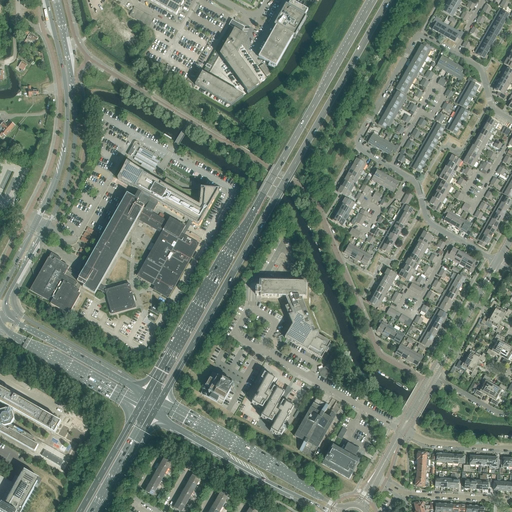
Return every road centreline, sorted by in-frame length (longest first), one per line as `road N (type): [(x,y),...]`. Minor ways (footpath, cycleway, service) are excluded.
road 1 (trunk): [(159,402),(388,0)]
road 2 (trunk): [(373,0),(146,395)]
road 3 (residential): [(496,261),(431,224),(415,183),(357,142),(415,39)]
road 4 (secondary): [(45,228),(67,182),(75,139),(55,0)]
road 5 (secondary): [(46,0),(63,66),(67,128),(37,223)]
road 6 (secondary): [(342,509),(159,402)]
road 7 (secondary): [(152,414),(330,511)]
road 8 (residential): [(402,429),(261,349)]
road 9 (secondary): [(0,325),(140,406)]
road 10 (secondary): [(146,395),(9,315)]
road 11 (residential): [(511,498),(409,495),(375,478)]
road 12 (residential): [(511,120),(492,107),(476,66),(422,35),(415,39)]
road 13 (trunk): [(140,406),(80,511)]
